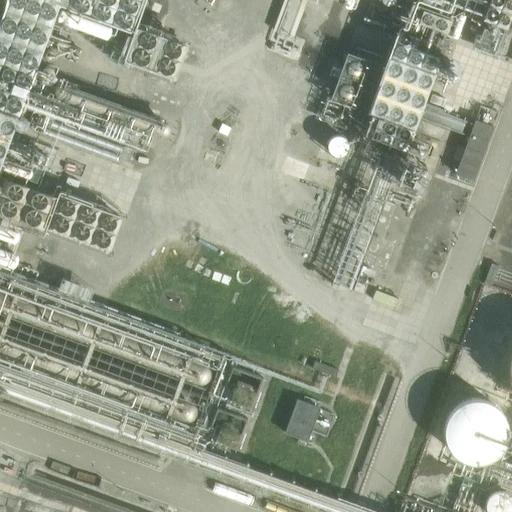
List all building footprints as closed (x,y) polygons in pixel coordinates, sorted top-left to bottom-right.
[(0,221),(51,243),(58,226),(117,251),(128,224),(63,197),(58,209),(2,186),(11,161),(38,172),(44,155),(18,144),(28,115),(151,165),(161,139),(73,103),(79,88),(44,74),(65,17),(141,45),(133,65),(186,85),(199,52),(143,31),(154,0),(411,0),(420,3),(377,126),(389,131),(377,164),(390,168),(355,269),(319,257),(313,275),(345,286),(342,293),(380,307),(395,264),(379,258),(395,213),(388,210),(401,171),(417,177),(471,22),(498,32),(501,26),(511,29),(511,0),(18,0),(9,26),(0,22),(0,221)] [(301,0),(291,0),(279,34),(291,39),(304,1),(301,0)] [(455,175),(473,182),(493,126),(475,120),(455,175)] [(340,368),(316,360),(312,369),(336,378),(340,368)] [(266,380),(247,372),(237,396),(256,404),(266,380)] [(511,412),(510,409),(506,404),(503,401),(497,398),(491,396),(485,395),(479,395),(472,397),(467,400),(461,404),(457,409),(454,414),(452,420),(452,426),(452,432),(454,439),(456,444),(460,449),(464,453),(471,456),(476,458),(481,459),(488,459),(494,458),(500,455),(505,451),(509,447),(511,441),(511,412)] [(298,399),(286,433),(310,441),(321,407),(298,399)] [(251,420),(231,412),(222,436),(241,444),(251,420)] [(511,491),(507,487),(501,485),(495,485),(490,488),(486,492),(484,499),(485,504),(487,509),(490,511),(508,511),(509,511),(511,507),(511,491)]
